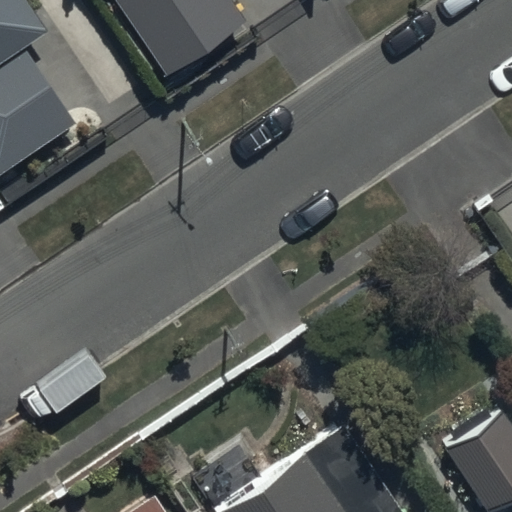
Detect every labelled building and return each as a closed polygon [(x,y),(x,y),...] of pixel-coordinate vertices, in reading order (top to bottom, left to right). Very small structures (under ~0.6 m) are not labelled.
[(0,0),(0,185),(76,134),(24,56),(52,38),(26,0),(0,0)] [(110,0),(168,85),(251,30),(231,0),(110,0)] [(511,429),(489,395),(435,430),(489,511),(491,511),(511,498),(511,429)] [(394,511),(337,425),(204,511),(394,511)] [(158,511),(148,496),(123,511),(158,511)]
